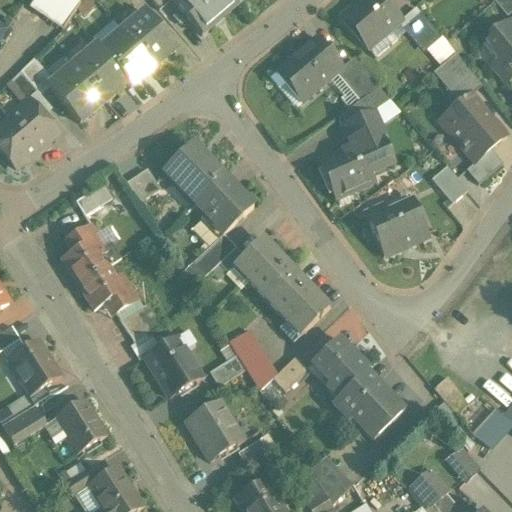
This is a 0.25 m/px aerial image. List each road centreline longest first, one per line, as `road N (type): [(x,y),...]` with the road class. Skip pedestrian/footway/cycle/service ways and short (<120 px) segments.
road 1 (residential): [(206,86),(365,301),(386,318),(415,317),(434,301),(511,196)]
road 2 (residential): [(2,230),(179,511)]
road 3 (residential): [(206,86),(10,209)]
road 4 (residential): [(307,0),(206,86)]
